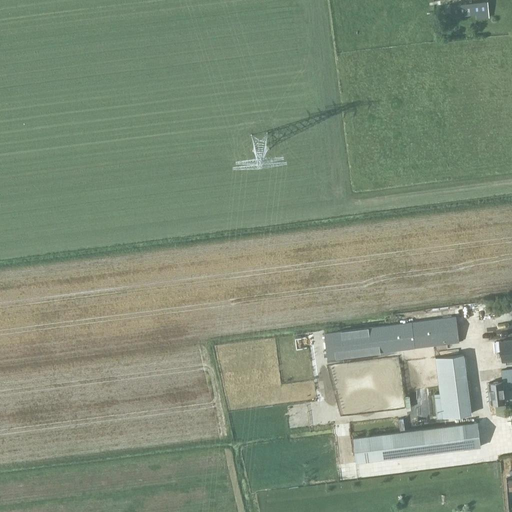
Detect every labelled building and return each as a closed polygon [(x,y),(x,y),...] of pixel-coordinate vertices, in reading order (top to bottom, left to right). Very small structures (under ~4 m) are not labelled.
[(487,2),(450,6),(451,16),(479,13),(480,19),(492,18),(491,13),(489,13),(487,2)] [(455,317),(412,323),(322,335),(325,361),(415,349),(459,343),(455,317)] [(511,340),(499,342),(502,362),(511,360),(511,340)] [(439,392),(434,393),(437,417),(442,417),(471,413),(463,354),(435,357),(439,392)] [(511,367),(501,369),(503,382),(511,380),(511,367)] [(489,382),(491,404),(505,402),(503,382),(502,381),(489,382)] [(485,423),(354,439),(357,463),(357,464),(488,447),(485,423)]
